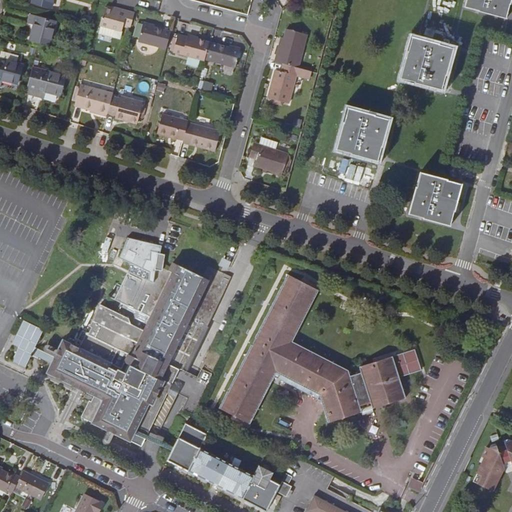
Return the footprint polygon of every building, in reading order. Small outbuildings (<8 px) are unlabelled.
[(504,21),(509,0),(464,0),(462,9),(504,21)] [(125,26),(132,27),(136,12),(130,11),(129,14),(106,8),(101,26),(124,32),(125,26)] [(83,13),(81,21),(91,23),(92,15),(83,13)] [(56,23),(31,16),(29,23),(35,25),(31,40),(50,45),(56,23)] [(166,48),(171,31),(144,23),(139,40),(166,48)] [(280,44),(275,60),(284,63),(299,67),(309,35),(287,29),(281,45),(280,44)] [(173,51),(205,60),(206,57),(210,41),(178,32),(173,51)] [(441,90),(452,49),(414,39),(411,39),(400,80),(441,90)] [(240,50),(210,41),(206,57),(236,65),(240,50)] [(1,50),(0,54),(0,57),(17,62),(19,54),(1,50)] [(0,57),(0,84),(0,85),(2,78),(16,82),(22,63),(17,62),(0,57)] [(288,103),(299,67),(284,63),(282,71),(275,69),(267,96),(288,103)] [(32,66),(25,91),(43,95),(45,89),(60,94),(65,75),(32,66)] [(113,96),(114,92),(80,83),(75,104),(96,110),(95,113),(107,116),(108,113),(113,96)] [(122,98),(113,96),(108,113),(116,115),(116,116),(124,119),(124,117),(130,119),(130,121),(138,123),(143,102),(123,96),(122,98)] [(349,110),(338,152),(378,163),(389,121),(349,110)] [(162,114),(157,132),(183,140),(183,139),(187,122),(188,121),(162,114)] [(187,122),(183,139),(200,144),(199,146),(215,150),(221,132),(187,122)] [(288,154),(253,142),(248,157),(256,159),(254,166),(281,175),(288,154)] [(462,184),(420,173),(409,216),(451,227),(462,184)] [(149,443),(150,439),(170,401),(174,394),(170,392),(177,379),(174,377),(177,370),(184,374),(208,328),(210,328),(235,279),(212,267),(206,278),(182,265),(178,273),(171,270),(172,258),(159,256),(159,265),(155,263),(150,272),(140,266),(129,287),(122,301),(128,305),(123,313),(107,305),(88,342),(85,348),(77,344),(68,340),(59,356),(39,347),(48,330),(29,320),(17,343),(23,347),(16,361),(29,367),(36,353),(56,363),(51,372),(75,385),(77,382),(81,384),(77,389),(87,394),(90,388),(98,392),(84,419),(109,432),(144,450),(149,443)] [(228,269),(231,262),(223,258),(220,265),(228,269)] [(294,344),(320,292),(289,277),(257,340),(258,340),(254,348),(253,347),(222,411),(252,427),(276,379),(324,403),(331,424),(358,415),(356,409),(378,401),(381,406),(408,397),(401,378),(423,370),(415,349),(394,357),(361,369),(363,374),(352,378),(350,372),(294,344)] [(174,394),(184,399),(194,379),(184,374),(177,370),(174,377),(177,379),(170,392),(174,394)] [(181,412),(190,417),(211,376),(202,372),(199,370),(194,379),(184,399),(178,410),(181,412)] [(287,419),(301,424),(309,402),(295,397),(287,419)] [(209,435),(212,429),(199,423),(195,428),(209,435)] [(209,437),(188,426),(170,463),(233,495),(265,511),(271,511),(275,505),(280,496),(284,488),(273,482),(275,477),(273,476),(274,473),(273,471),(271,468),(268,468),(266,468),(264,470),(263,471),(261,470),(256,479),(201,451),(209,437)] [(482,460),(485,461),(474,485),(493,495),(505,470),(500,456),(497,447),(491,449),(490,452),(486,451),(482,460)] [(511,467),(511,463),(508,453),(500,456),(505,470),(511,467)] [(12,494),(15,488),(20,478),(14,475),(13,477),(2,471),(3,468),(0,467),(0,489),(5,493),(6,490),(12,494)] [(41,501),(50,485),(23,472),(20,478),(15,488),(41,501)] [(413,477),(408,486),(420,492),(424,483),(413,477)] [(76,511),(96,511),(97,511),(99,511),(100,511),(104,504),(85,495),(76,511)] [(285,499),(280,496),(275,505),(281,508),(285,499)] [(384,511),(381,510),(379,511),(344,511),(316,497),(307,511),(384,511)]
